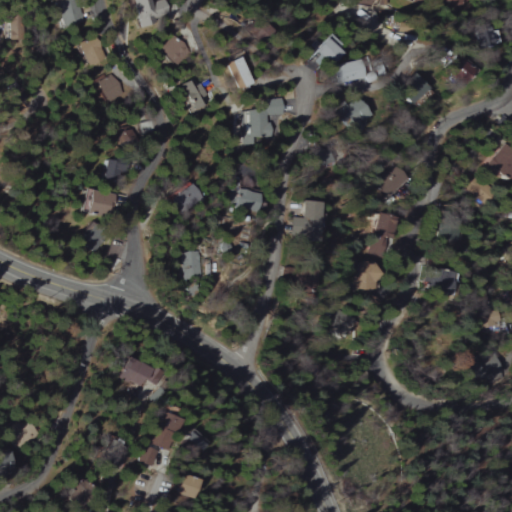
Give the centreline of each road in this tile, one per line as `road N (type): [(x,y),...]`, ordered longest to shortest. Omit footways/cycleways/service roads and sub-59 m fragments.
road 1 (residential): [(0,502),(45,478),(132,275),(137,179),(159,121),(102,0),(506,103),(446,122),(407,234),(412,287),(380,359),(409,396),(456,406),(511,402)]
road 2 (tertiary): [(0,259),(172,324),(241,370),(300,451),(325,511)]
road 3 (residential): [(241,370),(271,275),(286,156),(308,106),(310,68)]
